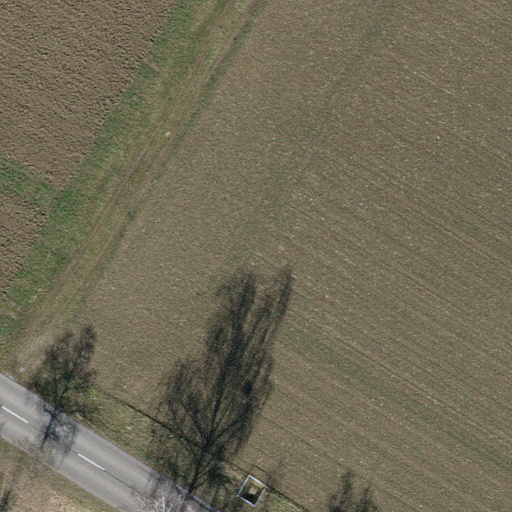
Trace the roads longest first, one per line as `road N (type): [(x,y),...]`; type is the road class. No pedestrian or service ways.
road 1 (track): [(0,401),(246,0)]
road 2 (tertiary): [(178,511),(0,403)]
